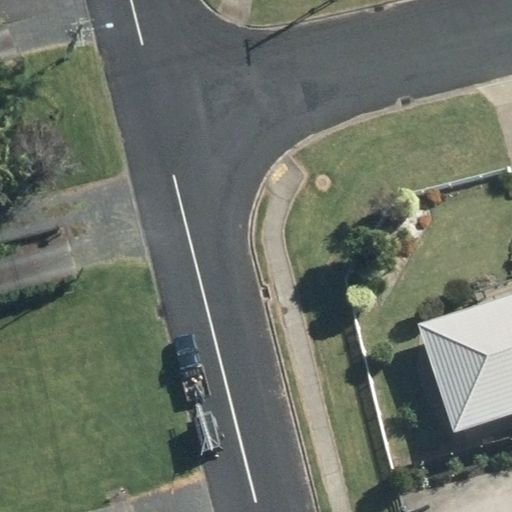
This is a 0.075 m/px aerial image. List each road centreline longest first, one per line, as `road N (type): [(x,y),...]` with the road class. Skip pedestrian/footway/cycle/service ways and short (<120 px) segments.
road 1 (residential): [(259,511),(157,113)]
road 2 (residential): [(157,113),(511,24)]
